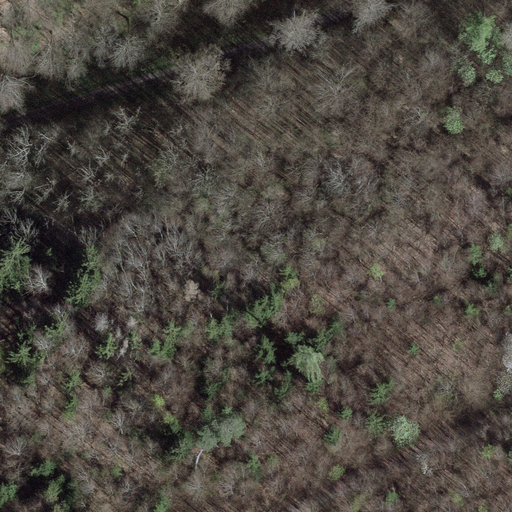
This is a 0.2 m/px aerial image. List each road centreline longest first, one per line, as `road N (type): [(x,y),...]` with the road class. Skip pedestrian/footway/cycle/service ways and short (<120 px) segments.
road 1 (track): [(0,139),(155,115),(371,0)]
road 2 (track): [(511,431),(318,511)]
